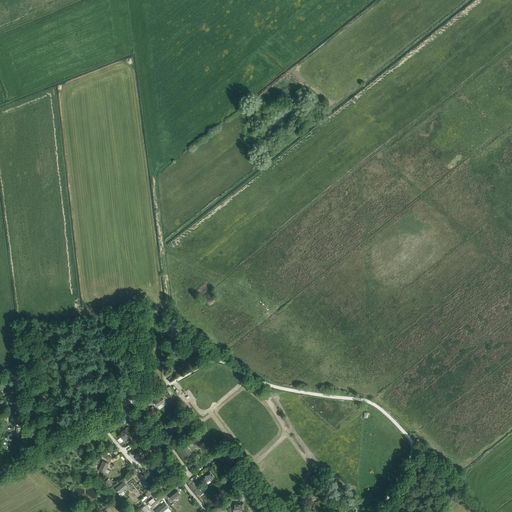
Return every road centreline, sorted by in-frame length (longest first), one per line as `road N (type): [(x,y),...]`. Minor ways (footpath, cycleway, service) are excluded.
road 1 (track): [(0,473),(215,360),(278,388),(362,399),(393,420),(412,453),(379,511)]
road 2 (track): [(137,400),(180,458),(185,483),(205,505),(199,511)]
